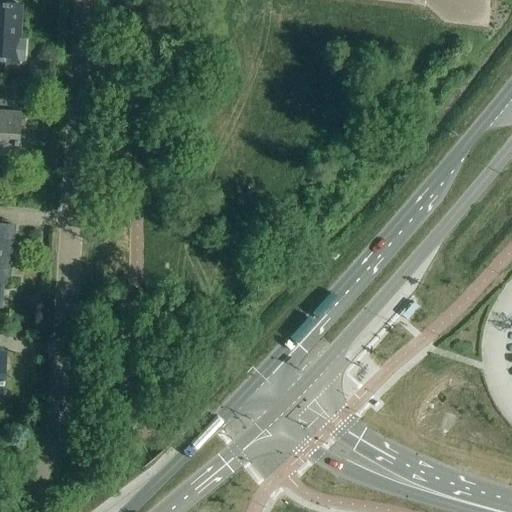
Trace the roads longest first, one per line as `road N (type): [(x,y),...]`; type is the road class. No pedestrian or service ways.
road 1 (residential): [(20,511),(53,459),(84,0)]
road 2 (primary): [(508,97),(259,380)]
road 3 (primary): [(298,395),(511,147)]
road 4 (tertiary): [(500,511),(359,441),(298,395)]
road 5 (tertiary): [(276,419),(307,451),(346,471),(478,511)]
road 6 (primary): [(259,380),(128,511)]
road 7 (primary): [(171,511),(276,419)]
